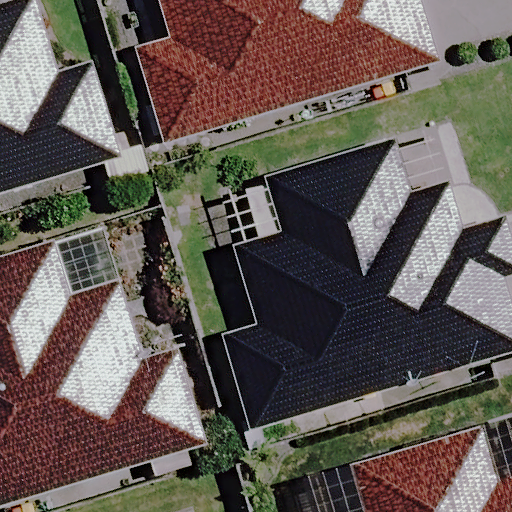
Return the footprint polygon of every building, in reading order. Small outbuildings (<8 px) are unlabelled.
[(0,194),(110,163),(81,65),(46,76),(24,0),(19,0),(0,5),(0,194)] [(144,0),(156,40),(121,50),(150,148),(427,66),(407,0),(144,0)] [(511,267),(498,219),(457,231),(443,184),(403,195),(387,141),(259,179),(275,235),(225,250),(248,326),(213,337),(242,434),(511,354),(511,330),(498,283),(511,278),(511,267)] [(0,504),(195,448),(167,351),(131,361),(109,284),(59,299),(42,243),(0,255),(0,504)] [(511,511),(511,475),(487,483),(471,429),(343,467),(356,511),(511,511)]
